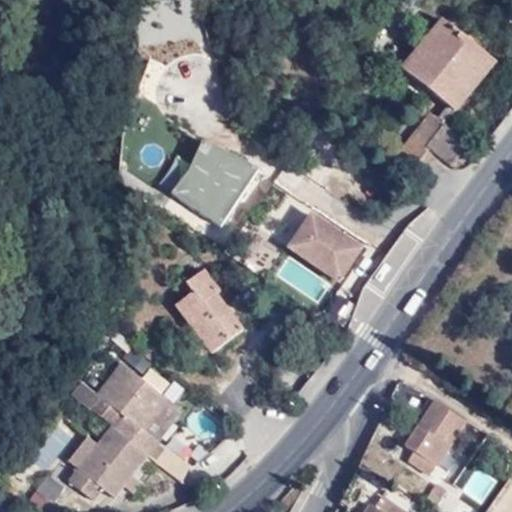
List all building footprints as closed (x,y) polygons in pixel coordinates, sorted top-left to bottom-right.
[(497,64),(464,40),(445,24),(421,55),(425,69),(412,85),(456,116),(497,64)] [(425,69),(421,55),(402,78),(412,85),(425,69)] [(480,124),(491,108),(481,98),(468,114),(480,124)] [(450,131),(447,127),(435,120),(398,167),(411,177),(431,153),(450,131)] [(431,153),(452,168),(471,144),(450,131),(431,153)] [(197,133),(169,193),(223,219),(252,159),(197,133)] [(295,255),(338,283),(364,243),(306,205),(280,244),(259,231),(243,257),(279,280),(295,255)] [(212,300),(220,292),(207,274),(190,286),(191,294),(175,305),(212,357),(240,337),(212,300)] [(121,366),(96,396),(82,385),(73,397),(111,428),(147,457),(157,444),(153,441),(144,433),(163,408),(134,385),(138,380),(121,366)] [(425,399),(400,383),(391,397),(416,412),(425,399)] [(465,422),(436,400),(402,451),(412,458),(407,466),(428,479),(465,422)] [(163,408),(144,433),(153,441),(174,416),(163,408)] [(205,411),(188,417),(197,441),(214,435),(205,411)] [(123,487),(131,476),(147,457),(111,428),(97,445),(88,438),(69,463),(78,470),(68,483),(91,502),(102,488),(113,498),(123,487)] [(25,498),(43,511),(44,511),(64,485),(46,471),(25,498)] [(401,511),(381,499),(372,511),(369,509),(367,511),(401,511)]
